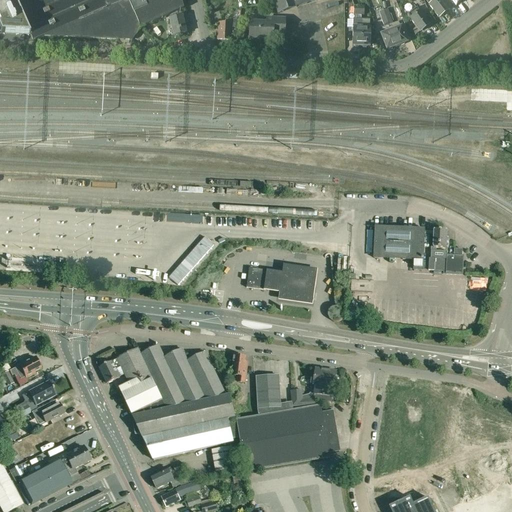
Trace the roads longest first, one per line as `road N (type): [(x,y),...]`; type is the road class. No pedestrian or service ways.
road 1 (residential): [(210,55),(413,64),(496,0)]
road 2 (secondary): [(70,311),(361,348)]
road 3 (secondary): [(349,335),(71,298)]
road 4 (unclassified): [(140,331),(360,359)]
road 5 (secondary): [(148,511),(71,350),(70,311)]
road 6 (residential): [(0,44),(210,55)]
road 7 (secondary): [(511,355),(349,335)]
road 8 (secondary): [(382,351),(511,374)]
road 9 (unclassified): [(365,511),(360,480),(372,390)]
